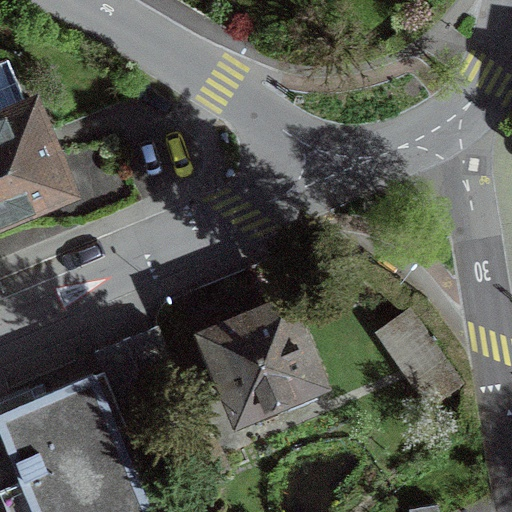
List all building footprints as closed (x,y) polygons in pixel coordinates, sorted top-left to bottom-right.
[(0,215),(56,192),(64,174),(33,100),(26,102),(7,57),(0,60),(0,215)] [(206,331),(238,409),(282,391),(288,405),(315,394),(310,380),(318,377),(285,298),(206,331)] [(410,309),(381,329),(430,399),(459,379),(410,309)] [(157,325),(126,338),(149,390),(152,388),(179,377),(157,325)] [(118,403),(149,390),(126,338),(94,351),(118,403)] [(0,411),(0,415),(2,419),(0,420),(0,485),(11,481),(23,511),(151,511),(93,372),(0,411)] [(217,457),(179,377),(152,388),(191,470),(217,457)]
